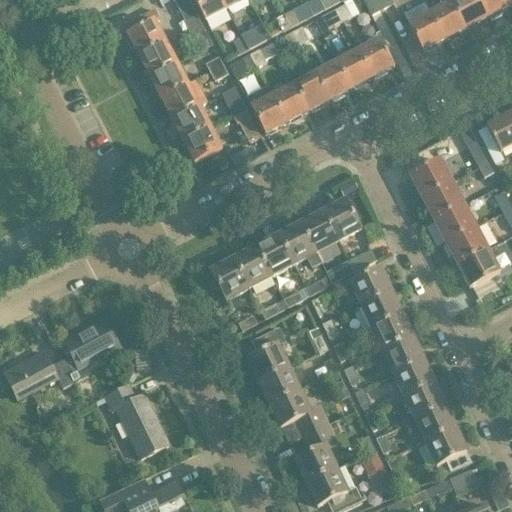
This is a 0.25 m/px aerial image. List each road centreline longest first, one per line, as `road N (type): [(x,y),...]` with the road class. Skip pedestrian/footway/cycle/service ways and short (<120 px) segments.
road 1 (residential): [(250,511),(130,251)]
road 2 (residential): [(130,251),(353,133)]
road 3 (residential): [(458,355),(353,133)]
road 4 (residential): [(130,251),(38,74),(31,40)]
road 5 (residential): [(353,133),(511,49)]
road 6 (residential): [(0,319),(130,251)]
road 7 (residential): [(511,473),(458,355)]
